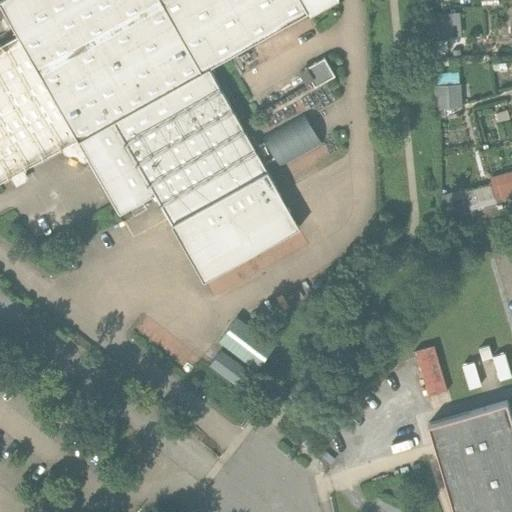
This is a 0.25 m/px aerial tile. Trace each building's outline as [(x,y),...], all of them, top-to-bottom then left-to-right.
[(0,0),(0,3),(17,35),(0,44),(0,183),(10,178),(16,188),(28,181),(23,172),(60,150),(63,156),(69,158),(66,164),(75,168),(78,163),(83,165),(89,162),(119,215),(130,209),(134,216),(147,209),(142,202),(154,195),(203,283),(299,229),(210,68),(329,0),(0,0)] [(428,12),(429,37),(460,36),(458,11),(428,12)] [(325,55),(297,68),(307,88),(335,75),(325,55)] [(460,108),(458,82),(432,83),(433,109),(460,108)] [(412,347),(424,392),(448,386),(436,341),(412,347)] [(511,511),(511,420),(506,401),(427,424),(453,511),(511,511)]
